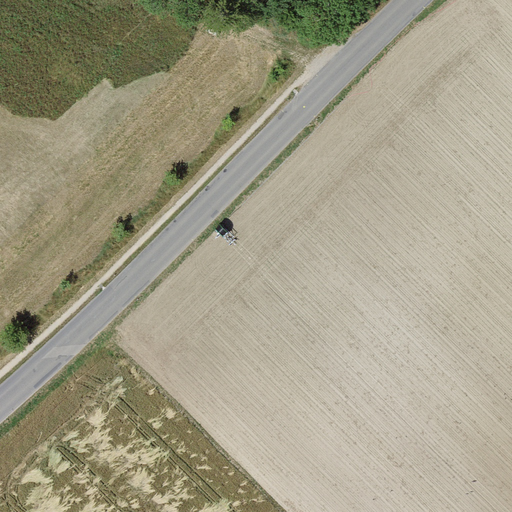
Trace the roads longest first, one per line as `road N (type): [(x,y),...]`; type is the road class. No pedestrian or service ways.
road 1 (tertiary): [(0,406),(413,0)]
road 2 (track): [(182,0),(266,39),(350,61)]
